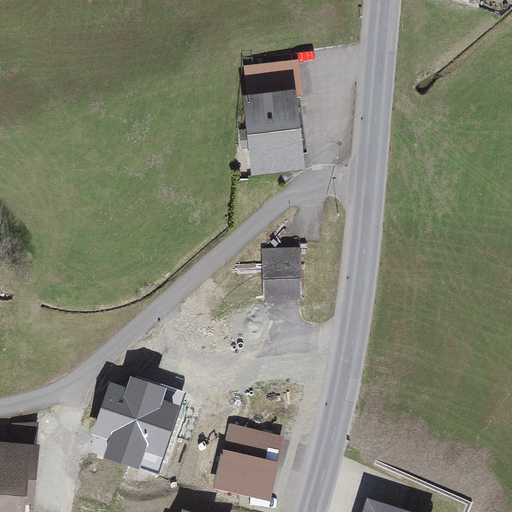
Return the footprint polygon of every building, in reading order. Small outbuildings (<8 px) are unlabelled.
[(299,64),(251,70),(264,167),(312,161),(299,64)] [(305,255),(270,255),(270,298),(305,298),(305,255)] [(270,305),(186,315),(190,354),(274,344),(270,305)] [(38,449),(41,423),(15,420),(12,446),(38,449)] [(280,438),(231,427),(218,482),(267,494),(280,438)] [(39,511),(48,457),(0,449),(0,511),(39,511)]
